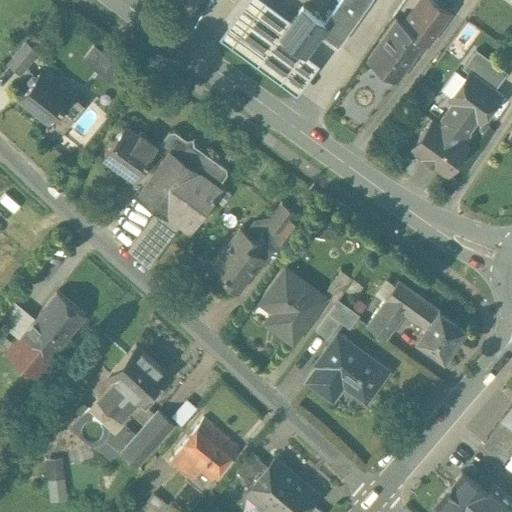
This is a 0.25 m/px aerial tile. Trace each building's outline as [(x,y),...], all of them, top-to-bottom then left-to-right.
[(296,14),(275,0),(241,0),(217,35),(298,92),(319,63),(304,52),(281,36),(296,14)] [(338,0),(324,21),(325,22),(318,31),(337,45),(369,0),(338,0)] [(449,12),(431,0),(420,0),(404,23),(426,39),(425,41),(427,43),(449,12)] [(296,14),(281,36),(304,52),(318,31),(325,22),(324,21),(302,6),(296,14)] [(396,18),(367,59),(397,80),(425,41),(426,39),(404,23),(396,18)] [(27,41),(9,63),(21,72),(38,50),(27,41)] [(112,80),(124,66),(95,41),(83,55),(112,80)] [(57,85),(40,71),(19,96),(49,121),(53,121),(64,130),(85,105),(59,83),(57,85)] [(500,95),(469,72),(450,98),(455,102),(456,101),(477,116),(476,117),(482,121),(500,95)] [(455,102),(439,125),(432,120),(411,147),(447,173),(467,145),(463,142),(470,133),(467,131),(476,117),(477,116),(456,101),(455,102)] [(136,133),(125,124),(104,153),(135,176),(147,160),(157,167),(166,154),(156,147),(159,144),(158,144),(139,129),(136,133)] [(193,137),(187,138),(174,129),(168,130),(158,144),(159,144),(156,147),(166,154),(170,148),(200,170),(219,183),(227,172),(226,167),(194,143),(193,137)] [(157,167),(137,194),(156,208),(166,215),(167,214),(200,170),(170,148),(166,154),(157,167)] [(200,170),(167,214),(180,224),(189,231),(222,186),(219,183),(200,170)] [(295,211),(281,201),(266,221),(277,228),(272,234),(286,245),(301,225),(291,217),(295,211)] [(156,208),(142,227),(165,244),(180,224),(167,214),(166,215),(156,208)] [(264,244),(239,226),(211,264),(224,273),(219,279),(237,293),(264,256),(258,252),(264,244)] [(165,244),(142,227),(134,238),(158,254),(165,244)] [(326,295),(287,267),(262,300),(284,316),(276,327),(293,339),(326,295)] [(341,268),(325,289),(338,299),(353,277),(341,268)] [(439,309),(398,280),(384,298),(385,299),(404,313),(425,328),(439,309)] [(57,291),(23,333),(24,333),(8,353),(35,375),(85,315),(57,291)] [(359,314),(338,299),(316,329),(328,338),(340,320),(350,327),(359,314)] [(385,299),(366,325),(385,339),(404,313),(385,299)] [(425,328),(417,339),(443,357),(464,327),(439,309),(425,328)] [(388,371),(337,333),(314,365),(316,366),(306,380),(332,399),(343,384),(354,392),(358,387),(370,396),(388,371)] [(167,373),(136,345),(109,374),(115,380),(98,400),(122,422),(167,373)] [(181,423),(196,406),(188,398),(172,415),(181,423)] [(511,403),(502,418),(511,425),(511,403)] [(159,411),(143,429),(158,442),(173,424),(159,411)] [(239,446),(204,417),(170,459),(194,479),(201,470),(212,479),(239,446)] [(511,425),(502,418),(483,443),(511,465),(511,425)] [(158,442),(143,429),(121,452),(136,466),(158,442)] [(268,466),(251,452),(236,471),(252,484),(268,466)] [(52,500),(69,497),(62,455),(45,458),(52,500)] [(295,476),(274,458),(268,466),(252,484),(248,490),(256,496),(256,502),(267,510),(295,476)] [(462,470),(434,502),(436,503),(433,507),(438,511),(468,511),(486,492),(462,470)] [(295,476),(267,510),(268,511),(302,511),(311,502),(317,494),(295,476)] [(148,511),(157,511),(166,502),(155,492),(142,506),(148,511)] [(486,492),(468,511),(499,511),(501,510),(495,505),(492,509),(486,503),(491,497),(486,492)] [(322,511),(311,502),(302,511),(322,511)]
